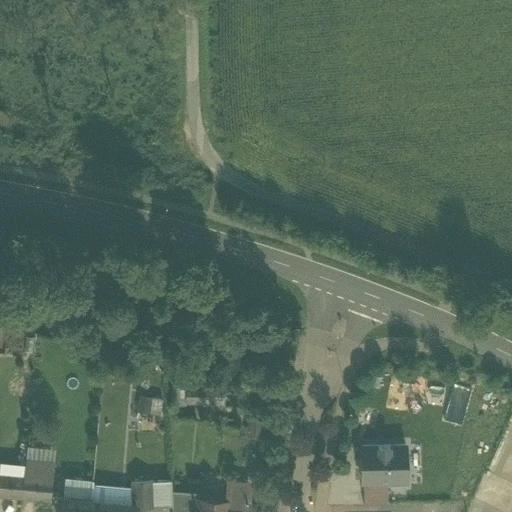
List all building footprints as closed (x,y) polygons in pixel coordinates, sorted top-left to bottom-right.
[(185,389),(190,389),(190,383),(169,379),(170,405),(185,404),(185,389)] [(207,404),(206,391),(206,388),(190,389),(185,389),(185,404),(207,404)] [(206,391),(207,404),(222,404),(222,391),(206,391)] [(162,398),(138,394),(135,411),(159,416),(162,398)] [(266,422),(248,418),(244,436),(262,440),(266,422)] [(27,445),(26,456),(52,458),(53,448),(27,445)] [(405,445),(360,446),(361,481),(362,481),(387,481),(387,485),(405,484),(405,445)] [(24,477),(50,479),(52,458),(26,456),(25,464),(24,477)] [(0,462),(0,474),(24,477),(25,464),(0,462)] [(0,494),(23,496),(24,477),(0,474),(0,494)] [(50,479),(24,477),(23,496),(48,499),(50,479)] [(63,498),(90,500),(92,483),(92,479),(65,477),(63,498)] [(152,507),(172,506),(171,490),(171,479),(151,480),(152,507)] [(135,507),(152,507),(151,480),(130,481),(131,486),(132,504),(135,504),(135,507)] [(362,481),(363,493),(386,492),(386,485),(387,485),(387,481),(362,481)] [(117,503),(132,504),(131,486),(92,483),(90,500),(117,503)] [(227,509),(245,511),(245,503),(247,486),(227,484),(226,501),(227,501),(227,509)] [(198,492),(171,490),(172,506),(171,511),(195,511),(197,498),(198,498),(198,492)] [(363,493),(363,505),(386,504),(386,492),(363,493)] [(61,511),(89,511),(90,500),(63,498),(61,511)] [(244,511),(245,511),(227,509),(227,501),(226,501),(198,498),(197,498),(195,511),(244,511)] [(89,511),(116,511),(117,503),(90,500),(89,511)] [(132,504),(117,503),(116,511),(134,511),(135,507),(135,504),(132,504)] [(256,511),(257,504),(245,503),(245,511),(244,511),(256,511)]
